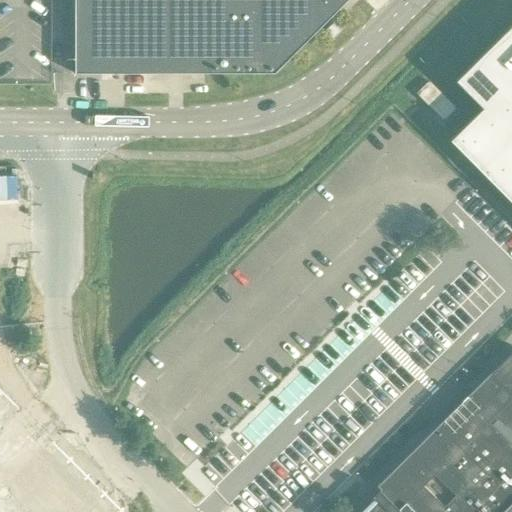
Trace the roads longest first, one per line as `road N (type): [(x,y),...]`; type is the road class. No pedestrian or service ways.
road 1 (tertiary): [(409,0),(315,91),(270,115),(0,123)]
road 2 (unknown): [(15,433),(78,501),(104,493),(135,462)]
